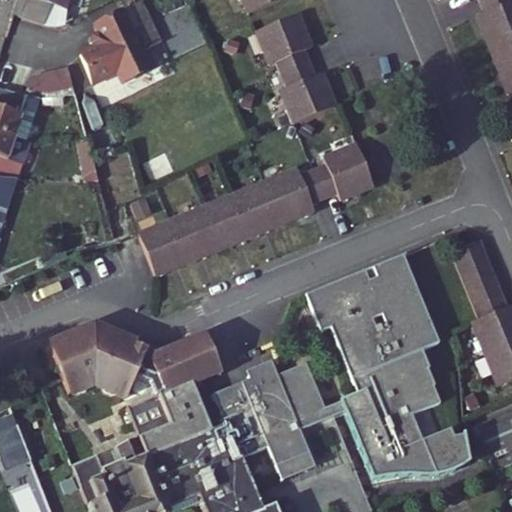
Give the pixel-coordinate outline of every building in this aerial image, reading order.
[(74,15),(77,0),(20,0),(18,8),(16,18),(48,29),(62,29),(69,26),(74,15)] [(131,54),(159,40),(137,0),(90,27),(99,44),(78,54),(94,85),(116,73),(117,76),(136,66),(131,54)] [(262,10),(258,0),(211,0),(221,24),(262,10)] [(444,0),(449,12),(456,9),(461,23),(492,11),(487,0),(444,0)] [(511,63),(511,45),(503,21),(497,23),(492,11),(461,23),(466,34),(459,37),(474,77),(511,63)] [(281,61),(269,29),(227,44),(238,77),(244,75),(249,88),(280,78),(274,64),(281,61)] [(511,63),(474,77),(490,117),(496,115),(501,129),(511,124),(511,63)] [(49,98),(44,75),(15,82),(10,97),(20,99),(41,102),(49,98)] [(10,97),(15,82),(0,78),(0,101),(8,104),(10,97)] [(304,120),(290,86),(284,89),(280,78),(249,88),(253,100),(248,102),(261,136),(304,120)] [(0,148),(3,150),(20,99),(10,97),(8,104),(0,101),(0,148)] [(344,198),(326,158),(292,173),(295,179),(284,184),(297,214),(309,209),(311,213),(344,198)] [(284,219),(297,214),(284,184),(270,190),(268,184),(257,189),(237,198),(255,239),(286,224),(284,219)] [(255,239),(237,198),(207,212),(224,252),(255,239)] [(190,267),(224,252),(207,212),(174,227),(190,267)] [(161,280),(190,267),(174,227),(143,241),(161,280)] [(138,290),(161,280),(143,241),(120,251),(138,290)] [(464,272),(458,258),(429,269),(434,282),(464,272)] [(191,441),(180,414),(172,395),(204,382),(203,369),(197,359),(186,351),(177,355),(153,368),(156,374),(148,377),(142,376),(139,380),(139,386),(133,384),(137,395),(144,407),(141,408),(156,451),(176,511),(178,511),(183,510),(183,511),(242,511),(228,481),(255,470),(263,489),(295,475),(287,456),(329,438),(332,436),(359,501),(443,466),(435,447),(434,445),(431,446),(428,438),(399,449),(389,423),(417,411),(410,394),(412,393),(405,376),(406,376),(399,357),(416,350),(378,263),(348,275),(352,285),(344,289),(340,279),(281,304),(297,341),(307,337),(335,404),(302,417),(295,401),(289,405),(283,391),(290,388),(283,373),(256,384),(252,375),(227,386),(229,389),(193,404),(206,435),(191,441)] [(439,295),(469,285),(464,272),(434,282),(439,295)] [(445,310),(475,299),(469,285),(439,295),(445,310)] [(450,322),(479,310),(475,299),(445,310),(450,322)] [(455,335),(485,324),(479,310),(450,322),(455,335)] [(504,356),(490,322),(485,324),(455,335),(447,338),(461,371),(504,356)] [(118,378),(127,357),(106,349),(105,344),(99,342),(96,344),(77,335),(49,347),(47,345),(39,347),(39,351),(29,355),(40,380),(50,402),(57,399),(61,401),(68,399),(70,393),(75,392),(82,395),(85,401),(92,404),(98,401),(107,405),(115,386),(137,395),(133,384),(118,378)] [(511,389),(511,377),(504,356),(461,371),(474,405),(511,389)] [(156,451),(141,408),(110,422),(116,435),(128,463),(156,451)] [(71,511),(176,511),(156,451),(128,463),(116,435),(97,443),(101,452),(95,455),(99,467),(81,474),(82,478),(77,480),(79,484),(70,488),(77,508),(71,511)] [(359,501),(332,436),(329,438),(358,504),(366,501),(370,499),(372,499),(373,499),(375,498),(378,497),(381,496),(382,496),(387,494),(388,494),(392,493),(393,493),(397,492),(399,492),(410,489),(412,489),(413,488),(416,488),(417,488),(418,488),(420,487),(424,486),(429,483),(437,478),(441,475),(442,473),(446,471),(447,470),(448,469),(450,469),(440,444),(435,447),(443,466),(359,501)] [(295,475),(263,489),(270,503),(302,489),(295,475)]
